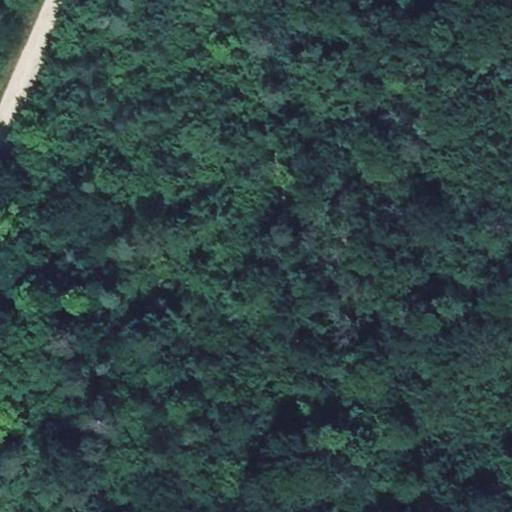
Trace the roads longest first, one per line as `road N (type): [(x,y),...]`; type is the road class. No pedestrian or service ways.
road 1 (track): [(308,511),(261,0)]
road 2 (track): [(511,73),(276,185)]
road 3 (track): [(54,0),(0,127)]
